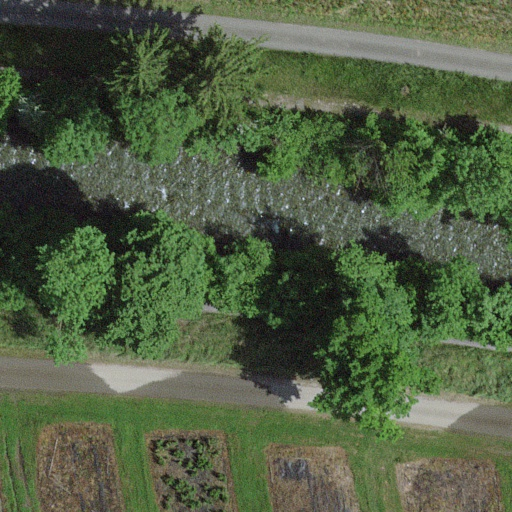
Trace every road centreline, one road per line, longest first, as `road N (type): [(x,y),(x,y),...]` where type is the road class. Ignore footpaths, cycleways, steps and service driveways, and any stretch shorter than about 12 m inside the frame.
road 1 (unclassified): [(0,9),(511,70)]
road 2 (track): [(511,422),(0,375)]
